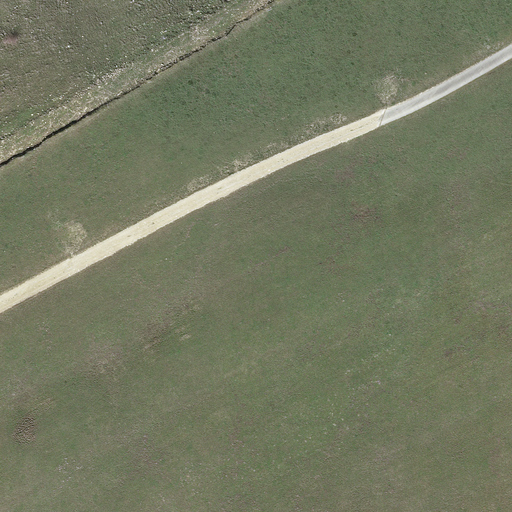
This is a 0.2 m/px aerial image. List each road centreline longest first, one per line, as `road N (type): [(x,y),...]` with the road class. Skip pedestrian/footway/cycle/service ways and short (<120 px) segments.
road 1 (track): [(511,49),(428,101),(258,174),(0,309)]
road 2 (track): [(252,0),(0,155)]
